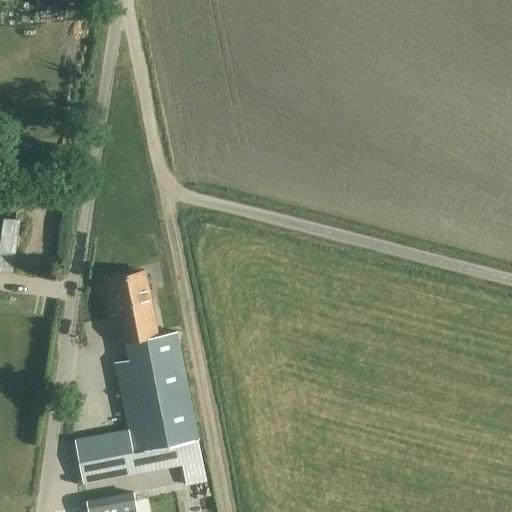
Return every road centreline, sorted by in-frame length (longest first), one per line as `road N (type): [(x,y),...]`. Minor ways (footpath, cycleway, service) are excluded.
road 1 (residential): [(228,511),(133,0)]
road 2 (unclassified): [(40,511),(113,0)]
